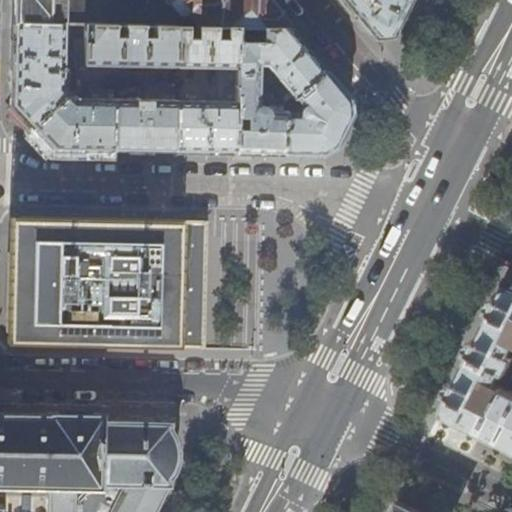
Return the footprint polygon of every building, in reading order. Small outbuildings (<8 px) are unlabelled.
[(12,0),(13,8),(12,22),(64,23),(64,0),(12,0)] [(64,0),(64,23),(85,23),(102,23),(102,0),(64,0)] [(164,0),(165,1),(166,0),(171,0),(170,4),(178,15),(185,15),(188,12),(199,25),(216,25),(227,26),(237,26),(289,27),(271,5),(266,0),(226,0),(221,4),(217,0),(164,0)] [(390,35),(407,0),(344,0),(345,1),(349,5),(375,36),(390,35)] [(63,84),(64,23),(12,22),(11,84),(11,105),(32,126),(69,91),(63,84)] [(115,23),(102,23),(85,23),(84,36),(74,35),(73,64),(80,64),(80,69),(89,70),(89,64),(176,66),(177,25),(154,24),(154,36),(143,36),(143,24),(125,24),(124,35),(114,35),(115,23)] [(216,25),(199,25),(198,25),(198,37),(187,37),(187,25),(177,25),(176,66),(220,67),(220,94),(213,94),(213,100),(175,100),(174,150),(203,151),(235,152),(237,26),(227,26),(227,37),(216,37),(216,25)] [(295,35),(289,27),(237,26),(235,152),(248,152),(260,152),(283,153),(283,106),(269,106),(266,110),(263,106),(260,104),(261,102),(258,100),(258,63),(267,63),(290,92),(287,95),(290,98),(293,96),(325,70),(295,35)] [(349,98),(325,70),(293,96),(301,105),(299,108),(297,112),(295,112),(289,100),(284,104),(283,106),(283,153),(312,153),(322,153),(334,146),(338,138),(351,114),(349,98)] [(127,99),(114,98),(112,149),(146,150),(174,150),(175,100),(175,94),(164,93),(165,87),(144,86),(144,99),(134,99),(134,97),(127,97),(127,99)] [(76,98),(69,91),(32,126),(52,148),(79,149),(85,149),(112,149),(114,98),(115,89),(89,88),(88,98),(76,98)] [(155,346),(204,347),(205,336),(207,221),(182,221),(113,219),(42,218),(19,217),(17,323),(17,343),(41,343),(95,344),(155,346)] [(511,282),(508,280),(499,300),(460,379),(443,412),(483,432),(511,446),(511,282)] [(0,511),(152,511),(166,485),(168,485),(169,478),(172,473),(176,465),(177,460),(178,450),(177,446),(174,437),(170,428),(170,421),(137,421),(101,420),(101,414),(59,413),(48,413),(48,415),(0,413),(0,511)] [(418,511),(399,502),(393,511),(418,511)]
